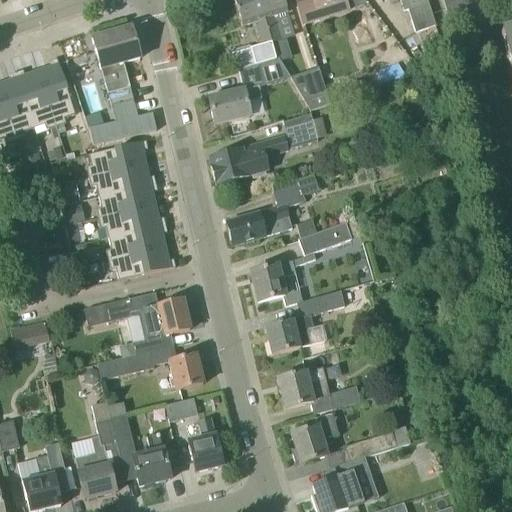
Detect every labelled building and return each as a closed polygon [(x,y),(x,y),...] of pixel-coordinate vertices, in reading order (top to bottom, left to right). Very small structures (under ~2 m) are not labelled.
[(257,67),(278,62),(277,60),(275,61),(272,52),(273,52),(270,45),(256,0),(231,0),(241,30),(251,26),(258,48),(227,57),(225,58),(224,60),(223,62),(224,65),(225,68),(227,69),(230,70),(232,69),(233,74),(238,73),(257,67)] [(281,0),(256,0),(270,45),(283,41),(275,17),(286,14),(281,0)] [(335,16),(332,6),(346,2),(345,0),(293,0),(302,26),(335,16)] [(398,0),(403,13),(407,11),(414,34),(435,28),(426,0),(398,0)] [(455,0),(461,21),(473,17),(467,0),(455,0)] [(467,0),(473,17),(489,13),(485,0),(467,0)] [(130,29),(111,35),(91,40),(116,131),(139,125),(122,65),(139,60),(130,29)] [(511,31),(500,35),(511,78),(511,31)] [(50,68),(37,72),(58,136),(66,134),(63,125),(66,124),(64,119),(74,116),(56,61),(48,63),(50,68)] [(262,88),(289,80),(290,79),(278,62),(257,67),(262,88)] [(290,79),(289,80),(309,112),(329,106),(317,70),(290,79)] [(48,130),(49,130),(53,141),(59,138),(58,136),(37,72),(23,77),(22,72),(15,74),(33,129),(35,136),(49,132),(48,130)] [(9,82),(0,84),(0,97),(15,141),(25,138),(23,133),(33,129),(15,74),(8,77),(9,82)] [(214,127),(249,118),(246,104),(261,100),(258,88),(208,100),(214,127)] [(0,140),(3,139),(5,145),(15,141),(0,97),(0,140)] [(303,118),(302,115),(283,122),(283,124),(282,124),(289,151),(317,143),(316,141),(326,138),(321,120),(312,122),(310,115),(303,118)] [(215,187),(248,178),(251,177),(252,181),(266,177),(265,175),(268,174),(265,159),(288,153),(283,136),(268,140),(269,144),(208,161),(215,187)] [(88,179),(145,166),(142,152),(147,151),(145,143),(88,156),(91,167),(85,168),(88,179)] [(37,156),(21,161),(25,171),(41,166),(37,156)] [(145,166),(88,179),(90,188),(96,187),(99,199),(155,185),(153,178),(148,179),(145,166)] [(270,190),(276,211),(226,225),(232,248),(291,231),(284,208),(303,203),(302,198),(318,192),(313,176),(307,178),(270,190)] [(155,185),(99,199),(101,210),(95,211),(97,221),(155,208),(151,194),(157,193),(155,185)] [(57,191),(60,207),(79,203),(75,187),(57,191)] [(63,227),(84,222),(81,206),(60,211),(63,227)] [(155,208),(97,221),(100,230),(105,229),(108,241),(165,227),(163,220),(158,221),(155,208)] [(312,256),(356,239),(366,236),(360,219),(297,242),(303,259),(291,263),(293,270),(314,262),(312,256)] [(322,231),(318,220),(298,226),(302,238),(322,231)] [(107,263),(165,249),(161,236),(166,234),(165,227),(108,241),(110,251),(104,252),(107,263)] [(117,283),(175,269),(173,261),(168,263),(165,249),(107,263),(109,273),(115,272),(117,283)] [(83,253),(70,256),(69,256),(73,270),(86,267),(83,253)] [(257,305),(282,298),(283,298),(283,297),(279,280),(294,276),(293,270),(291,263),(250,274),(257,305)] [(301,304),(295,306),(299,320),(292,322),(292,321),(263,329),(271,358),(300,350),(299,349),(309,346),(305,331),(312,329),(310,319),(319,317),(318,315),(344,309),(340,293),(301,304)] [(129,301),(104,307),(108,324),(134,318),(129,301)] [(140,312),(147,341),(132,345),(134,357),(149,353),(172,348),(170,336),(189,332),(182,302),(140,312)] [(43,324),(10,331),(14,352),(48,345),(43,324)] [(132,345),(117,349),(120,360),(134,357),(132,345)] [(153,370),(149,353),(134,357),(120,360),(96,366),(100,383),(153,370)] [(195,357),(168,364),(175,393),(202,386),(195,357)] [(329,400),(328,397),(325,382),(330,381),(327,370),(322,371),(322,369),(276,381),(284,412),(329,400)] [(328,397),(329,400),(332,412),(361,403),(357,388),(328,397)] [(120,464),(110,421),(107,409),(106,405),(91,408),(98,440),(70,446),(75,461),(78,473),(77,473),(84,502),(115,494),(108,467),(120,464)] [(177,422),(173,405),(164,408),(168,424),(177,422)] [(314,420),(316,428),(290,436),(295,451),(291,452),(291,451),(290,451),(294,465),(295,465),(295,464),(298,463),(300,466),(327,458),(322,441),(338,436),(331,415),(314,420)] [(126,418),(110,421),(120,464),(133,461),(132,459),(135,458),(132,444),(126,418)] [(195,475),(222,468),(214,437),(210,420),(199,423),(203,440),(188,444),(195,475)] [(0,425),(0,450),(1,454),(19,449),(12,422),(0,425)] [(343,449),(349,463),(364,459),(375,456),(392,451),(395,450),(390,435),(343,449)] [(150,454),(135,458),(132,459),(133,461),(139,488),(170,481),(160,436),(147,439),(150,454)] [(26,500),(28,511),(42,511),(60,508),(52,477),(47,459),(34,462),(38,479),(21,483),(25,500),(26,500)] [(321,472),(324,483),(312,487),(316,498),(312,499),(311,498),(311,499),(315,511),(341,511),(346,510),(362,505),(354,479),(353,477),(348,464),(321,472)]
